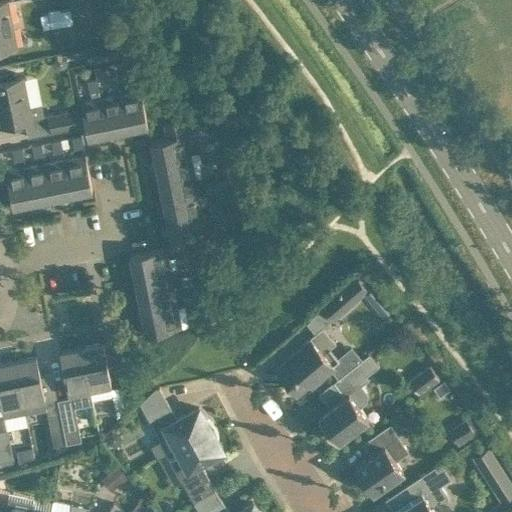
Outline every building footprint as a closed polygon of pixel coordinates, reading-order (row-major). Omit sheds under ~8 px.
[(0,0),(0,55),(9,54),(7,47),(16,45),(6,0),(0,0)] [(117,50),(88,56),(89,62),(118,56),(117,50)] [(128,72),(117,74),(119,83),(130,81),(130,82),(140,80),(135,57),(125,59),(128,72)] [(119,84),(119,83),(117,74),(117,72),(107,74),(110,86),(119,84)] [(0,124),(19,121),(32,118),(24,75),(0,80),(0,124)] [(88,78),(90,90),(100,88),(97,76),(88,78)] [(120,93),(128,128),(148,124),(141,88),(120,93)] [(101,96),(108,132),(128,128),(120,93),(101,96)] [(88,136),(108,132),(101,96),(81,101),(88,136)] [(76,108),(48,113),(52,131),(79,125),(76,108)] [(151,140),(155,160),(191,153),(187,133),(194,132),(191,116),(164,122),(167,136),(151,140)] [(72,135),(72,136),(75,147),(83,145),(81,133),(72,135)] [(61,137),(51,139),(54,151),(64,149),(61,137)] [(198,151),(220,147),(218,137),(196,142),(198,151)] [(42,141),(32,143),(35,155),(44,153),(42,141)] [(22,145),(13,147),(16,159),(25,157),(22,145)] [(155,160),(159,179),(194,172),(191,153),(155,160)] [(65,158),(72,193),(92,189),(85,154),(65,158)] [(45,162),(53,197),(72,193),(65,158),(45,162)] [(213,160),(201,162),(203,171),(214,168),(213,160)] [(26,165),(33,201),(53,197),(45,162),(26,165)] [(13,205),(33,201),(26,165),(5,169),(13,205)] [(159,179),(163,199),(199,192),(194,172),(159,179)] [(217,178),(205,181),(207,190),(218,188),(217,178)] [(163,199),(167,219),(202,211),(199,192),(163,199)] [(223,207),(220,198),(208,201),(210,210),(223,207)] [(207,232),(202,211),(167,219),(171,239),(207,232)] [(224,218),(213,221),(215,229),(226,227),(224,218)] [(130,253),(134,274),(170,266),(169,266),(198,261),(195,240),(170,245),(171,253),(183,251),(183,254),(167,256),(165,246),(130,253)] [(134,274),(138,293),(173,286),(170,266),(134,274)] [(191,273),(179,275),(181,284),(193,282),(191,273)] [(322,305),(335,319),(364,293),(368,289),(356,275),(322,305)] [(368,289),(364,293),(373,304),(382,296),(373,285),(368,289)] [(138,293),(142,313),(177,306),(173,286),(138,293)] [(195,292),(183,295),(185,304),(186,304),(197,302),(195,292)] [(181,326),(177,306),(142,313),(146,333),(181,326)] [(188,316),(189,324),(201,322),(199,313),(188,316)] [(323,325),(280,360),(289,371),(285,374),(289,378),(286,380),(294,389),(297,387),(300,391),(333,363),(324,351),(336,341),(323,325)] [(82,346),(90,387),(111,382),(103,342),(82,346)] [(68,391),(90,387),(82,346),(60,350),(68,391)] [(345,394),(324,410),(329,417),(324,421),(327,426),(324,429),(332,439),(335,436),(338,440),(369,416),(360,405),(364,402),(366,399),(367,395),(367,393),(367,391),(365,387),(362,383),(369,378),(366,374),(379,365),(369,351),(349,367),(334,380),(345,394)] [(15,359),(23,400),(45,396),(37,355),(15,359)] [(26,413),(23,400),(15,359),(0,362),(0,394),(2,404),(5,417),(26,413)] [(418,391),(439,376),(430,363),(409,379),(418,391)] [(124,385),(111,387),(117,415),(128,406),(124,385)] [(171,434),(177,445),(215,424),(214,424),(212,421),(208,418),(204,416),(199,406),(177,418),(160,385),(155,386),(140,401),(161,440),(171,434)] [(58,398),(64,430),(76,427),(70,396),(58,398)] [(64,430),(58,398),(45,401),(54,445),(66,443),(64,430)] [(466,416),(449,428),(460,444),(477,432),(466,416)] [(374,491),(390,479),(403,470),(395,459),(408,449),(390,423),(364,441),(372,453),(355,464),(364,478),(363,481),(368,488),(372,488),(374,491)] [(173,462),(194,500),(215,488),(200,460),(222,448),(216,438),(217,434),(216,429),(215,425),(215,424),(177,445),(183,456),(173,462)] [(8,429),(0,430),(0,454),(1,461),(13,458),(11,443),(8,429)] [(32,446),(17,449),(19,460),(34,458),(32,446)] [(487,448),(474,456),(480,466),(494,458),(487,448)] [(393,511),(435,511),(433,509),(444,502),(446,500),(447,496),(446,493),(441,484),(452,477),(442,461),(402,486),(412,501),(393,511)] [(112,489),(128,475),(117,464),(102,478),(112,489)] [(511,482),(504,470),(493,477),(503,494),(511,488),(511,482)] [(263,511),(260,510),(253,500),(235,511),(231,511),(215,488),(194,500),(201,511),(263,511)] [(511,511),(511,492),(483,511),(511,511)] [(6,508),(5,511),(42,511),(31,510),(33,501),(9,496),(6,508)] [(87,511),(89,505),(72,502),(54,498),(50,511),(87,511)] [(106,511),(129,511),(130,511),(114,501),(106,511)]
